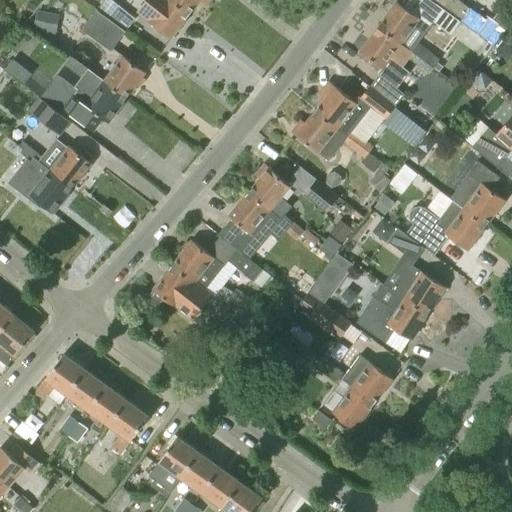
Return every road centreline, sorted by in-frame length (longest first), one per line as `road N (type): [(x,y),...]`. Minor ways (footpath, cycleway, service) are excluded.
road 1 (residential): [(79,311),(283,79),(341,0)]
road 2 (residential): [(356,511),(79,311)]
road 3 (residential): [(393,511),(511,353)]
road 4 (residential): [(0,402),(79,311)]
